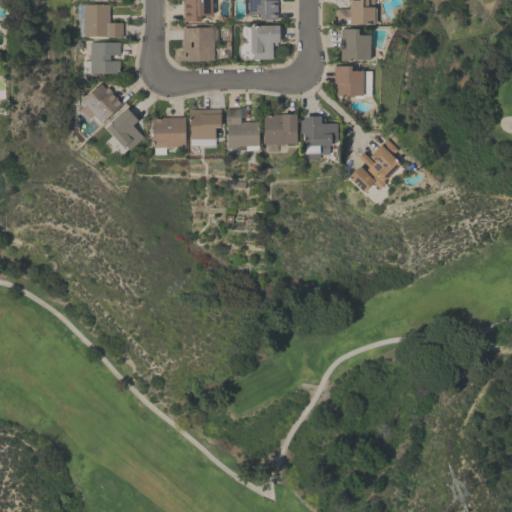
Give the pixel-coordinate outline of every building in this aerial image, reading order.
[(182,21),(181,0),(210,0),(211,21),(182,21)] [(275,0),(276,19),(259,19),(259,14),(249,14),(249,15),(243,15),(243,7),(241,0),(275,0)] [(373,23),(336,24),(335,8),(349,8),(349,0),(373,0),(373,8),(374,8),(374,22),(373,22),(373,23)] [(109,3),(109,21),(122,22),(121,36),(83,36),(83,35),(79,35),(79,22),(80,22),(80,19),(77,19),(77,4),(83,4),(83,3),(109,3)] [(249,26),(254,26),(254,25),(278,24),(278,45),(271,45),(272,58),(252,58),(252,52),(249,52),(249,41),(247,41),(246,35),(249,35),(249,26)] [(181,27),(211,26),(211,39),(212,40),(213,60),(182,61),(181,27)] [(368,35),(368,60),(350,60),(340,60),(340,28),(356,28),(356,35),(368,35)] [(118,73),(89,72),(90,61),(88,61),(88,54),(90,54),(90,42),(118,42),(118,54),(108,54),(108,61),(118,61),(118,73)] [(370,95),(362,95),(362,97),(354,97),(354,95),(335,95),(335,83),(332,83),(332,65),(350,65),(350,70),(370,70),(370,95)] [(81,100),(99,83),(104,88),(106,86),(122,103),(101,122),(93,114),(88,118),(79,109),(84,104),(81,100)] [(131,125),(142,136),(129,149),(124,144),(122,146),(105,127),(126,107),(137,120),(131,125)] [(219,108),(220,126),(214,127),(214,144),(189,145),(188,109),(219,108)] [(239,121),(257,120),(258,145),(257,145),(257,149),(235,150),(235,146),(226,147),(226,124),(225,124),(224,108),(239,108),(239,121)] [(295,113),(296,143),(284,143),(283,144),(276,144),(276,143),(263,143),(262,114),(295,113)] [(319,115),(320,118),(323,118),(323,123),(336,122),(336,141),(330,142),(330,144),(328,145),(328,154),(318,154),(318,157),(304,158),(304,140),(303,140),(302,133),(299,133),(299,120),(302,120),(302,116),(319,115)] [(151,117),(184,116),(185,146),(170,147),(170,148),(165,148),(165,154),(153,154),(153,147),(151,147),(151,117)] [(399,163),(383,180),(384,182),(377,189),(370,182),(362,190),(347,176),(358,165),(364,170),(367,167),(357,156),(362,151),(372,162),(374,161),(369,156),(375,149),(375,148),(379,144),(380,144),(385,138),(397,149),(391,155),(399,163)]
